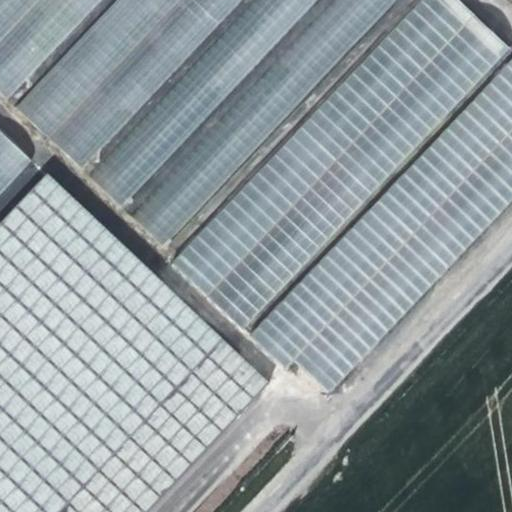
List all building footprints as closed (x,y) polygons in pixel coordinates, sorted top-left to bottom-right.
[(0,0),(0,45),(42,0),(0,0)] [(100,0),(42,0),(0,45),(0,91),(8,98),(100,0)] [(183,0),(118,0),(17,107),(52,140),(183,0)] [(241,0),(183,0),(52,140),(83,169),(241,0)] [(113,0),(101,0),(69,35),(75,41),(113,0)] [(319,0),(253,0),(89,175),(125,208),(319,0)] [(403,0),(337,0),(134,216),(170,249),(403,0)] [(475,17),(455,0),(425,0),(181,261),(215,294),(475,17)] [(506,46),(475,17),(215,294),(247,323),(506,46)] [(511,135),(511,66),(260,334),(295,367),(511,135)] [(0,198),(36,160),(0,126),(0,198)] [(511,196),(511,135),(295,367),(326,396),(511,196)] [(0,511),(155,511),(258,403),(36,194),(0,233),(0,511)]
